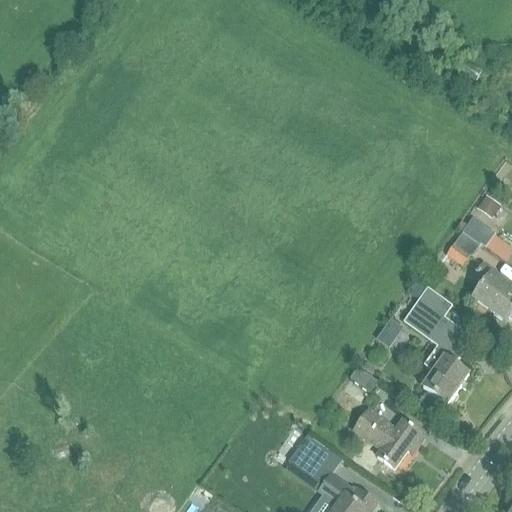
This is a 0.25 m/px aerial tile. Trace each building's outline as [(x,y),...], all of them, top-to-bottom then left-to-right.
[(508,191),(511,184),(511,174),(495,163),(486,176),(508,191)] [(477,212),(491,221),(499,209),(486,200),(477,212)] [(472,222),(462,235),(480,248),(481,247),(485,250),(487,248),(494,238),(474,223),(472,222)] [(472,259),(480,248),(462,235),(447,257),(463,269),(471,258),(472,259)] [(507,326),(511,318),(511,294),(503,288),(506,284),(483,268),(473,282),(483,290),(474,302),(507,326)] [(419,287),(411,298),(420,304),(428,294),(419,287)] [(454,368),(472,343),(443,322),(452,311),(428,294),(420,304),(405,326),(439,350),(425,369),(435,375),(423,391),(448,409),(469,379),(454,368)] [(403,331),(389,321),(374,342),(388,352),(403,331)] [(358,372),(350,383),(371,397),(378,386),(358,372)] [(417,451),(425,440),(403,424),(396,434),(368,415),(355,434),(383,453),(377,461),(394,472),(412,447),(417,451)] [(319,511),(373,511),(378,507),(358,493),(351,504),(347,501),(353,493),(333,478),(343,463),(309,439),(285,473),(326,502),(319,511)] [(161,466),(156,474),(165,480),(170,472),(161,466)]
